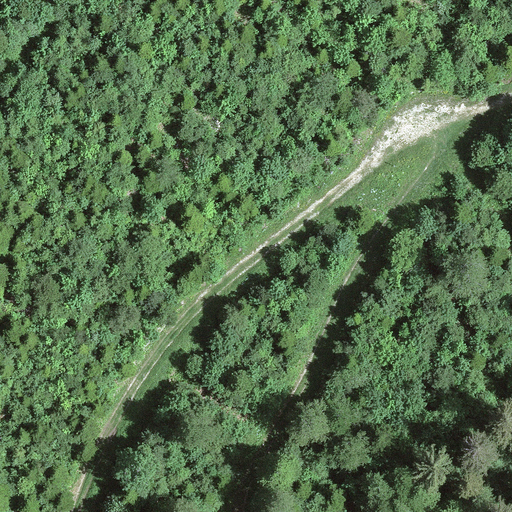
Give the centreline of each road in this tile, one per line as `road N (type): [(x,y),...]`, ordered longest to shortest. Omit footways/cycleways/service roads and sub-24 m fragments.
road 1 (track): [(73,511),(102,438),(147,364),(225,281),(352,178),(479,102)]
road 2 (track): [(239,511),(364,252),(479,102)]
